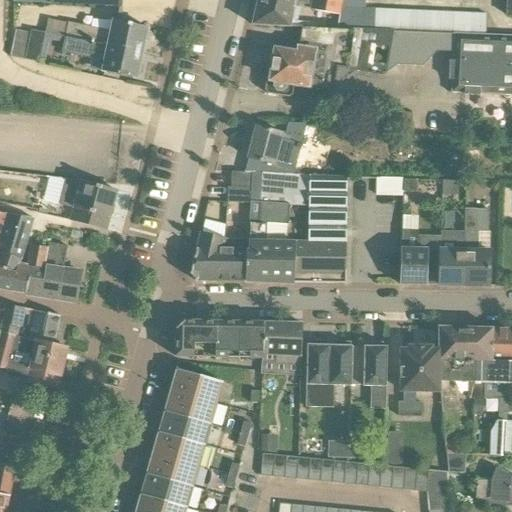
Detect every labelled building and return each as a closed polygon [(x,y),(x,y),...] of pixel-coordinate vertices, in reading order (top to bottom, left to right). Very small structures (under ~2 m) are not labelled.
[(259,0),(253,26),(273,27),(289,27),(296,0),(314,4),(313,10),(339,15),(341,0),(259,0)] [(365,0),(346,0),(345,26),(365,8),(365,0)] [(365,8),(345,26),(371,28),(375,28),(376,9),(365,8)] [(376,9),(375,28),(386,29),(388,9),(376,9)] [(388,9),(386,29),(398,29),(399,10),(388,9)] [(399,10),(398,29),(409,30),(410,11),(399,10)] [(410,11),(409,30),(420,31),(421,11),(410,11)] [(432,12),(421,11),(420,31),(431,31),(432,12)] [(443,13),(432,12),(431,31),(442,32),(443,13)] [(443,13),(442,32),(453,33),(454,13),(443,13)] [(454,13),(453,33),(454,33),(464,33),(465,14),(454,13)] [(465,14),(464,33),(475,34),(477,14),(465,14)] [(477,14),(475,34),(487,35),(488,15),(477,14)] [(69,23),(66,38),(143,54),(145,43),(148,41),(150,34),(147,31),(148,28),(113,21),(111,32),(69,23)] [(437,51),(437,33),(302,28),(299,46),(277,42),(270,82),(266,84),(266,91),(268,95),(288,98),(291,95),(292,85),(313,88),(330,90),(334,67),(383,75),(398,65),(424,66),(437,51)] [(31,30),(25,60),(39,63),(46,33),(31,30)] [(511,36),(487,35),(454,34),(453,50),(451,94),(511,96),(511,36)] [(143,54),(66,38),(63,53),(105,61),(103,72),(137,79),(138,76),(141,75),(143,68),(140,65),(143,54)] [(275,174),(282,175),(285,176),(288,166),(277,165),(279,154),(299,159),(308,125),(290,124),(287,135),(257,128),(249,159),(258,161),(255,173),(275,174)] [(23,184),(27,185),(28,175),(0,170),(0,181),(13,183),(12,187),(22,188),(23,184)] [(232,188),(252,189),(252,173),(232,173),(232,188)] [(275,174),(255,173),(252,173),(252,189),(254,189),(252,204),(250,241),(250,246),(249,252),(248,251),(247,282),(280,283),(294,283),(295,243),(309,243),(310,176),(285,176),(282,175),(275,174)] [(346,278),(347,178),(310,176),(309,243),(295,243),(294,283),(337,284),(337,283),(337,277),(344,277),(345,278),(346,278)] [(402,196),(402,178),(375,177),(375,195),(402,196)] [(416,181),(404,180),(403,191),(416,192),(416,181)] [(116,191),(83,182),(72,222),(106,231),(116,191)] [(459,196),(459,182),(443,182),(443,196),(459,196)] [(232,188),(228,188),(227,203),(252,204),(254,189),(252,189),(232,188)] [(465,210),(465,232),(464,286),(489,287),(490,252),(476,252),(476,232),(488,233),(489,210),(465,210)] [(0,224),(5,225),(3,234),(2,235),(0,242),(0,251),(22,260),(34,219),(0,213),(0,224)] [(442,251),(442,237),(417,236),(417,231),(401,231),(401,250),(400,285),(441,286),(442,251)] [(442,232),(442,237),(442,251),(441,286),(464,286),(465,232),(454,232),(442,232)] [(225,239),(201,233),(191,275),(196,281),(217,282),(217,268),(221,268),(221,251),(222,251),(224,246),(225,239)] [(27,294),(76,303),(81,273),(64,270),(68,247),(49,244),(48,249),(44,270),(30,267),(27,294)] [(32,245),(28,267),(30,267),(44,270),(48,249),(32,245)] [(217,282),(247,282),(248,251),(249,252),(250,246),(224,246),(222,251),(221,251),(221,268),(217,268),(217,282)] [(0,289),(27,294),(30,267),(28,267),(20,265),(22,260),(0,251),(0,289)] [(31,327),(29,340),(55,346),(60,316),(6,306),(3,321),(2,320),(0,329),(0,333),(18,338),(20,327),(22,328),(25,316),(29,317),(27,326),(31,327)] [(245,323),(226,323),(225,323),(221,323),(185,322),(176,329),(177,330),(176,357),(218,358),(220,358),(224,358),(245,359),(256,359),(263,359),(263,355),(264,355),(265,323),(245,323)] [(267,323),(265,323),(264,355),(263,355),(263,359),(262,375),(302,376),(303,325),(269,324),(267,324),(267,323)] [(468,398),(484,398),(484,383),(473,382),(474,362),(465,361),(466,329),(439,328),(439,352),(438,381),(469,382),(468,398)] [(484,383),(484,398),(499,399),(498,419),(491,431),(490,455),(511,456),(511,420),(507,420),(508,384),(508,363),(498,363),(499,351),(492,351),(493,329),(466,329),(465,361),(474,362),(473,382),(484,383)] [(508,363),(508,384),(511,383),(511,329),(493,329),(492,351),(499,351),(498,363),(508,363)] [(0,333),(0,369),(7,370),(9,364),(30,369),(29,370),(30,370),(27,381),(27,380),(27,382),(58,389),(68,349),(55,346),(29,340),(18,338),(0,333)] [(334,408),(335,386),(333,386),(334,342),(332,342),(332,346),(327,346),(328,342),(317,342),(317,346),(307,345),(307,407),(334,408)] [(333,386),(335,386),(352,386),(352,385),(360,386),(361,348),(352,347),(352,346),(343,346),(343,343),(334,342),(333,386)] [(361,348),(360,386),(364,386),(364,387),(372,387),(371,409),(386,409),(387,347),(384,347),(384,344),(374,343),(374,347),(364,347),(364,348),(361,348)] [(399,392),(401,392),(401,402),(399,401),(399,416),(421,417),(422,402),(418,402),(419,390),(438,391),(438,381),(439,352),(431,352),(431,349),(408,348),(408,352),(400,351),(399,369),(397,369),(397,380),(399,380),(399,392)] [(223,383),(177,370),(171,392),(217,405),(223,383)] [(26,394),(16,391),(11,409),(21,411),(26,394)] [(217,405),(171,392),(165,413),(211,426),(217,405)] [(252,392),(251,404),(259,404),(260,392),(252,392)] [(484,414),(484,401),(475,400),(474,413),(484,414)] [(211,426),(165,413),(159,433),(205,446),(211,426)] [(244,422),(240,434),(248,436),(252,425),(244,422)] [(205,446),(159,433),(153,454),(199,467),(205,446)] [(240,434),(237,446),(245,448),(248,436),(240,434)] [(278,453),(278,436),(262,435),(261,452),(278,453)] [(446,441),(447,453),(447,455),(454,454),(454,453),(454,441),(446,441)] [(349,459),(350,443),(328,442),(327,458),(349,459)] [(350,443),(349,459),(361,459),(361,443),(350,443)] [(199,467),(153,454),(147,475),(193,488),(199,467)] [(262,476),(274,477),(276,455),(264,454),(262,476)] [(402,466),(402,454),(387,454),(387,465),(402,466)] [(288,457),(276,455),(274,477),(285,478),(288,457)] [(300,458),(288,457),(285,478),(297,479),(300,458)] [(311,459),(300,458),(297,479),(309,481),(311,459)] [(323,460),(311,459),(309,481),(321,482),(323,460)] [(335,461),(323,460),(321,482),(333,483),(335,461)] [(347,463),(335,461),(333,483),(345,484),(347,463)] [(359,464),(347,463),(345,484),(357,486),(359,464)] [(232,464),(229,476),(236,478),(240,466),(232,464)] [(371,465),(359,464),(357,486),(369,487),(371,465)] [(15,467),(3,465),(3,467),(0,480),(13,482),(15,467)] [(383,466),(371,465),(369,487),(380,488),(383,466)] [(395,467),(383,466),(380,488),(392,489),(395,467)] [(406,469),(395,467),(392,489),(404,491),(406,469)] [(418,470),(406,469),(404,491),(416,492),(418,470)] [(416,492),(428,493),(430,471),(418,470),(416,492)] [(448,473),(430,471),(428,493),(429,502),(450,500),(448,473)] [(511,480),(510,480),(510,478),(497,471),(492,481),(476,479),(474,498),(505,501),(505,503),(511,503),(511,480)] [(193,488),(147,475),(141,496),(187,509),(193,488)] [(229,476),(225,487),(233,489),(236,478),(229,476)] [(0,511),(6,511),(10,496),(0,494),(0,511)] [(186,511),(187,509),(141,496),(136,511),(186,511)] [(449,511),(451,511),(450,500),(429,502),(429,511),(449,511)] [(279,511),(291,511),(293,505),(281,503),(279,511)]
